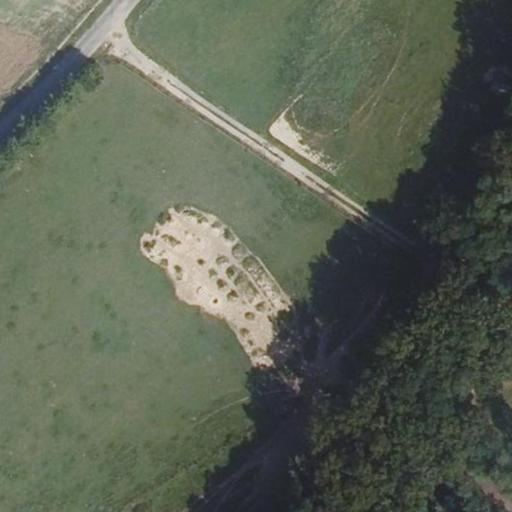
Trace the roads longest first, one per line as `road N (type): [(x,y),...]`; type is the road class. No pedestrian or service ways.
road 1 (track): [(91,40),(452,279),(511,274)]
road 2 (tertiary): [(126,0),(0,126)]
